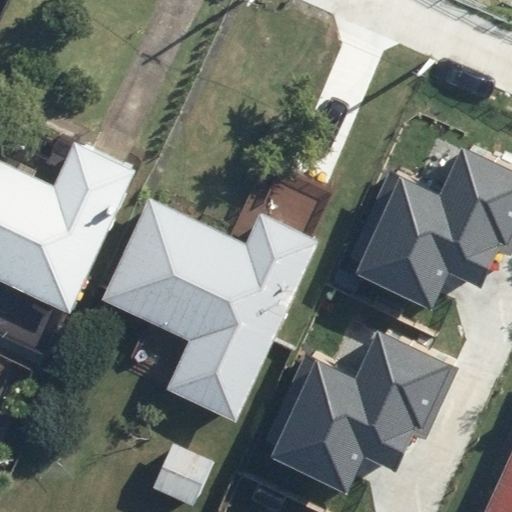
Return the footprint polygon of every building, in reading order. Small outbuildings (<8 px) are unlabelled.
[(155,0),(114,0),(91,58),(126,73),(155,0)] [(0,145),(0,263),(84,302),(149,161),(88,133),(67,177),(0,145)] [(401,176),(355,274),(431,309),(450,271),(478,284),(498,241),(509,247),(511,240),(511,172),(462,149),(440,194),(401,176)] [(246,244),(145,200),(100,302),(186,340),(163,392),(236,424),(318,240),(259,213),(246,244)] [(315,362),(269,460),(346,495),(364,457),(392,470),(412,427),(424,433),(453,371),(376,335),(355,380),(315,362)] [(190,510),(212,457),(171,439),(149,492),(190,510)] [(511,511),(511,463),(490,511),(511,511)]
